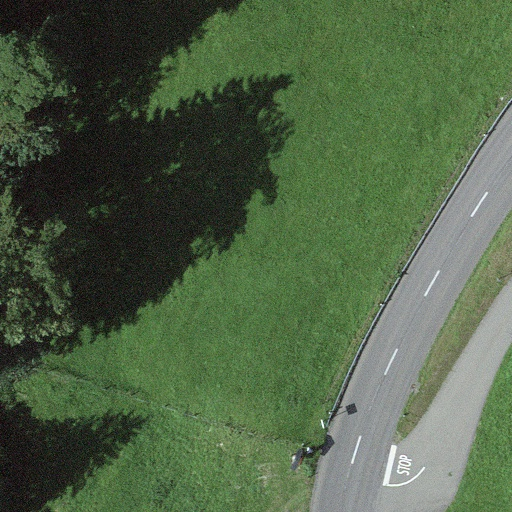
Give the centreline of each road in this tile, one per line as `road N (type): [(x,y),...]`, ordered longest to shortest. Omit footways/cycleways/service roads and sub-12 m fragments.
road 1 (tertiary): [(342,511),(383,379),(455,244),(511,161)]
road 2 (track): [(346,485),(386,494),(430,476),(461,396),(511,313)]
